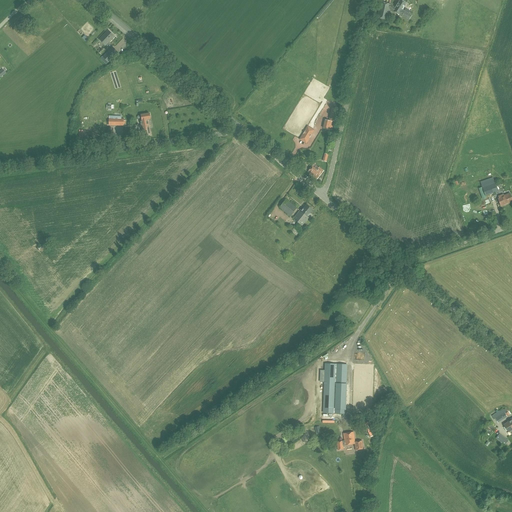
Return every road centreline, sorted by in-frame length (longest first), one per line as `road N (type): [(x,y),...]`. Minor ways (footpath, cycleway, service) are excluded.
road 1 (tertiary): [(511,360),(322,196)]
road 2 (tertiary): [(0,165),(243,129)]
road 3 (tertiary): [(322,196),(371,0)]
road 4 (tertiary): [(243,129),(92,0)]
